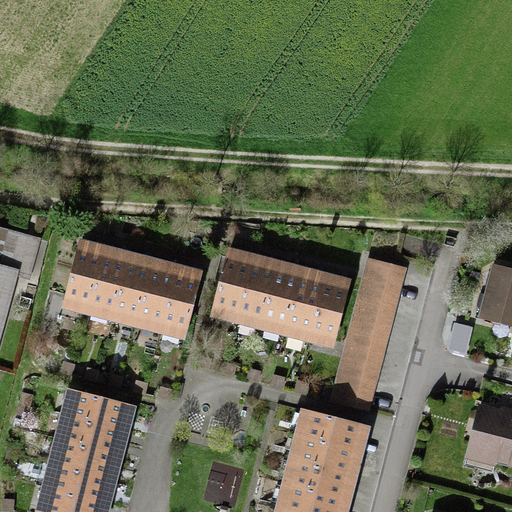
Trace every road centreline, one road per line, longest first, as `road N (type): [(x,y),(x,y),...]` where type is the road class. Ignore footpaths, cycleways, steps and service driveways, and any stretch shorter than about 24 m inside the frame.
road 1 (track): [(511,175),(108,157),(0,132)]
road 2 (track): [(0,196),(511,228)]
road 3 (residential): [(454,225),(382,511)]
